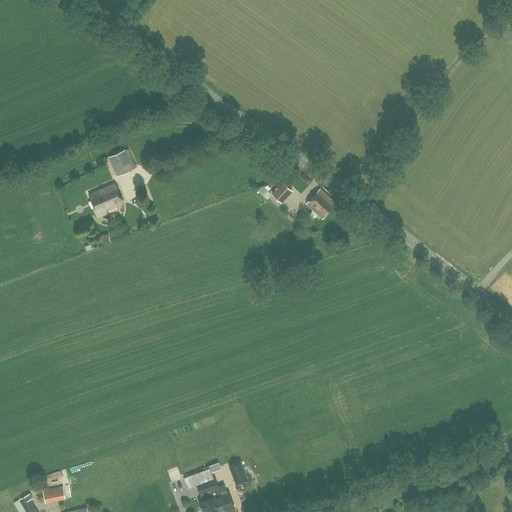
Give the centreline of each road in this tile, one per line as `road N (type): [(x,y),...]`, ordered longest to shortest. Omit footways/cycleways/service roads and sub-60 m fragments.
road 1 (unclassified): [(511,321),(86,0)]
road 2 (unclassified): [(334,511),(511,444)]
